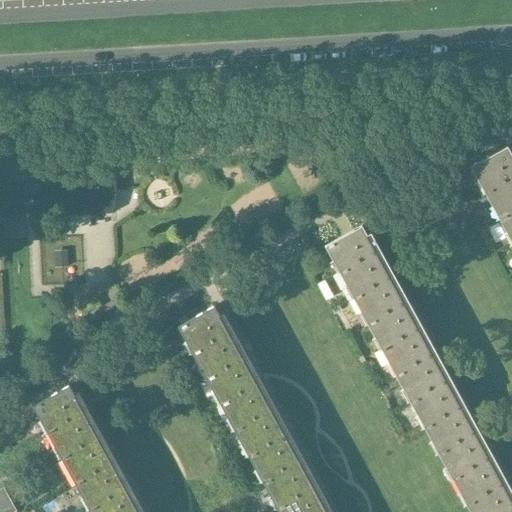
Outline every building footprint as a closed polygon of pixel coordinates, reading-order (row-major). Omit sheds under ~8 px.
[(511,156),(507,147),(471,166),(511,241),(511,156)] [(109,161),(69,163),(71,216),(112,213),(109,161)] [(0,168),(0,195),(0,197),(10,196),(8,168),(0,168)] [(14,216),(2,217),(4,238),(16,237),(14,216)] [(511,511),(511,501),(461,408),(361,226),(325,245),(410,401),(471,511),(511,511)] [(3,249),(4,273),(15,273),(14,249),(3,249)] [(79,309),(83,317),(101,306),(97,299),(79,309)] [(326,511),(299,462),(214,306),(178,326),(279,511),(326,511)] [(137,511),(69,386),(33,405),(91,511),(137,511)] [(3,488),(0,489),(0,507),(2,511),(13,511),(15,511),(3,488)]
